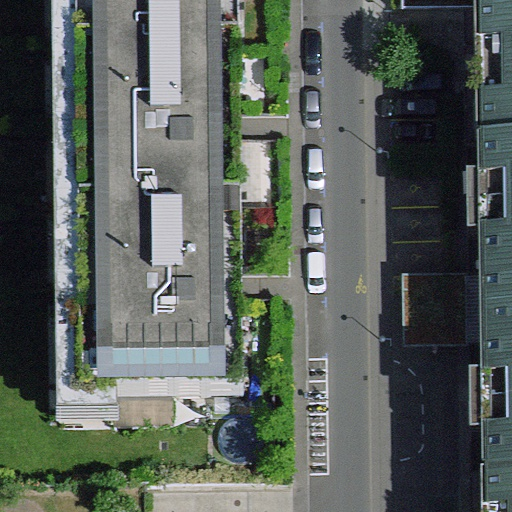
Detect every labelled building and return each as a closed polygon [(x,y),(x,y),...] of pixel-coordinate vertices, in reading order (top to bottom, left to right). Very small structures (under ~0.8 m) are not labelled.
[(117,421),(116,399),(83,400),(81,209),(78,50),(76,0),(53,0),(58,422),(117,421)] [(239,0),(76,0),(78,50),(239,47),(239,0)] [(511,0),(489,0),(482,10),(484,149),(511,148),(511,0)] [(239,47),(78,50),(81,209),(242,208),(239,47)] [(511,148),(484,149),(488,481),(511,480),(511,148)] [(242,208),(81,209),(83,400),(116,399),(244,399),(243,301),(242,208)] [(511,511),(511,480),(488,481),(488,511),(511,511)]
